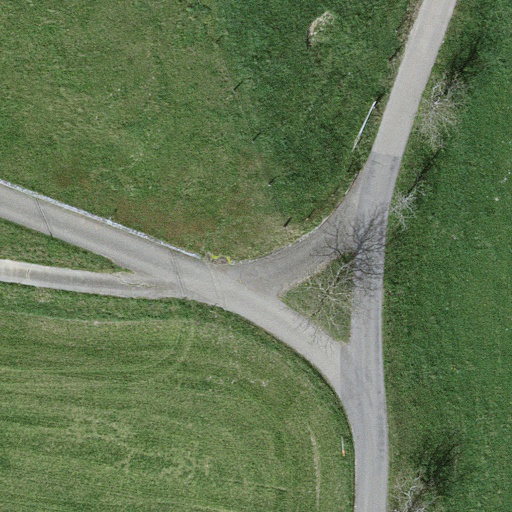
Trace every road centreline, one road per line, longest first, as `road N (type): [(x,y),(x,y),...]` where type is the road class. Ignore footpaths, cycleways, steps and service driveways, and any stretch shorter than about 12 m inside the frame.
road 1 (unclassified): [(369,511),(375,199),(443,0)]
road 2 (track): [(370,392),(286,322),(234,292),(0,199)]
road 3 (track): [(0,269),(234,292),(317,249),(375,199)]
